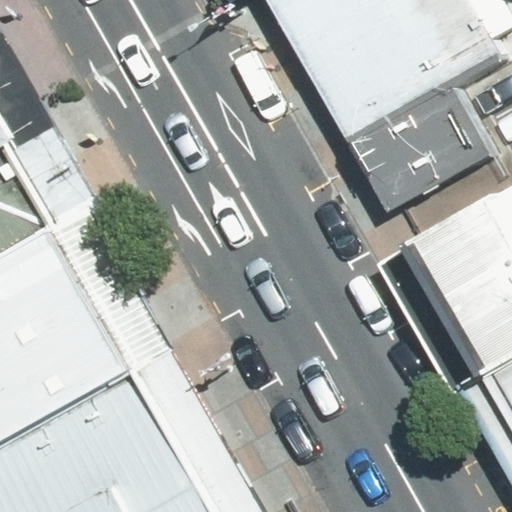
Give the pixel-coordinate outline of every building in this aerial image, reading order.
[(511,0),(280,0),(392,202),(488,150),(448,79),(502,49),(491,30),(511,18),(511,0)] [(0,267),(62,234),(0,123),(0,267)] [(511,150),(381,224),(466,373),(511,346),(511,150)] [(0,457),(143,378),(62,234),(0,267),(0,457)] [(511,373),(489,387),(511,425),(511,373)] [(0,511),(217,511),(143,378),(0,457),(0,511)]
